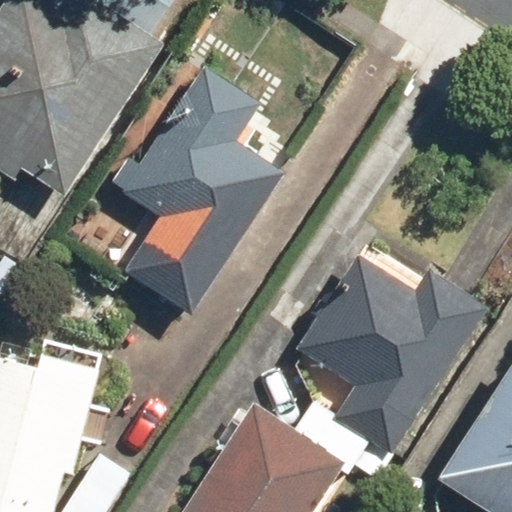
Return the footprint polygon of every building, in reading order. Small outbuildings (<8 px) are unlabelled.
[(62,193),(162,40),(101,0),(4,0),(0,6),(0,169),(10,176),(18,165),(62,193)] [(262,98),(192,54),(111,182),(152,207),(228,256),(283,169),(236,139),(262,98)] [(426,265),(413,286),(356,250),(296,345),(353,381),(336,408),(400,448),(490,304),(426,265)] [(36,366),(0,356),(0,511),(51,511),(62,467),(74,470),(99,370),(38,354),(36,366)] [(499,511),(511,511),(511,358),(438,473),(499,511)] [(310,511),(345,461),(254,401),(181,511),(310,511)] [(104,511),(131,470),(102,452),(64,511),(104,511)]
